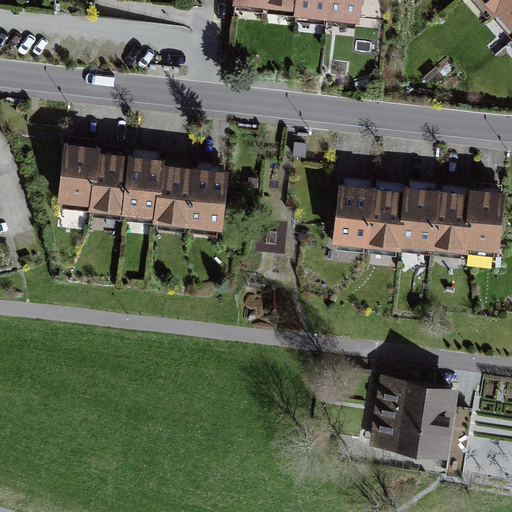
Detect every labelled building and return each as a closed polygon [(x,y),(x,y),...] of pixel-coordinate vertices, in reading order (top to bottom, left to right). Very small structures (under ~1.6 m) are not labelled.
[(274,0),(274,7),(305,10),(305,0),(274,0)] [(305,0),(305,10),(336,14),(337,0),(305,0)] [(337,0),(336,14),(366,18),(368,0),(337,0)] [(482,0),(492,12),(496,9),(506,0),(482,0)] [(511,0),(506,0),(496,9),(511,28),(511,0)] [(96,206),(104,146),(71,142),(63,202),(96,206)] [(130,211),(138,151),(104,146),(96,206),(130,211)] [(163,215),(171,155),(138,151),(130,211),(163,215)] [(196,220),(204,160),(171,155),(163,215),(196,220)] [(230,224),(238,164),(204,160),(196,220),(230,224)] [(373,245),(377,181),(343,179),(339,243),(373,245)] [(407,246),(411,183),(377,181),(373,245),(407,246)] [(441,248),(445,184),(411,183),(407,246),(441,248)] [(475,250),(479,186),(445,184),(441,248),(475,250)] [(509,252),(511,206),(511,188),(479,186),(475,250),(509,252)] [(459,382),(390,370),(379,437),(448,448),(459,382)]
